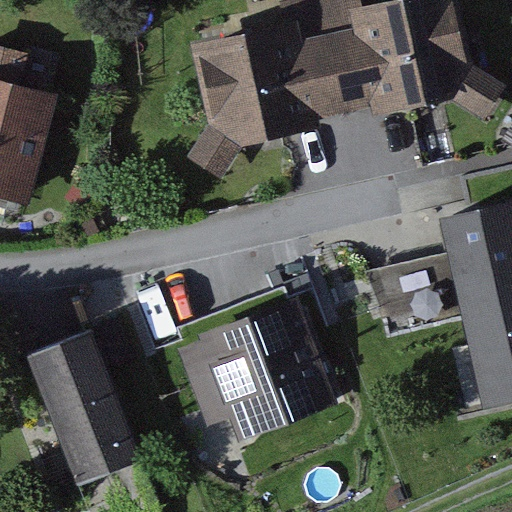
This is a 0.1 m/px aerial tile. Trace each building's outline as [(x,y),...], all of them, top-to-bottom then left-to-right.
[(319,26),(199,49),(213,121),(189,158),(224,181),(243,151),(320,137),(316,119),(376,109),(378,123),(466,107),(494,125),(511,96),(511,87),(478,66),(464,0),(436,0),(366,14),(363,0),(314,0),(319,26)] [(58,102),(0,87),(0,198),(31,207),(58,102)] [(508,394),(511,393),(511,203),(470,212),(508,394)] [(392,232),(396,274),(441,270),(438,228),(392,232)] [(304,305),(202,339),(237,444),(339,410),(304,305)] [(106,336),(36,360),(80,488),(151,463),(106,336)]
